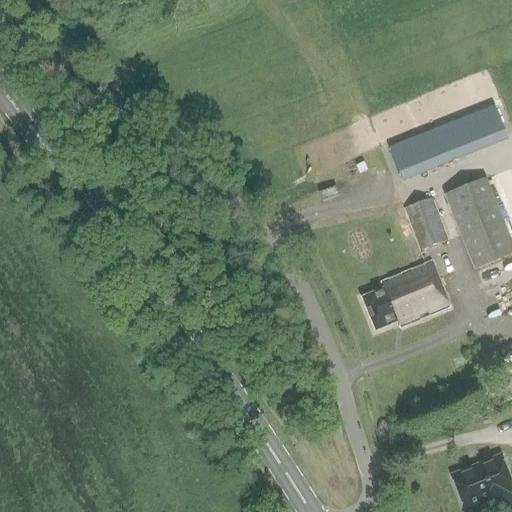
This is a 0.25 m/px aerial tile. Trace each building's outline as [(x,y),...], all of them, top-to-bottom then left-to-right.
[(419,176),(503,147),(496,127),(412,155),(419,176)] [(444,197),(474,272),(511,256),(511,246),(485,180),(444,197)] [(322,203),(339,196),(335,187),(318,194),(322,203)] [(434,194),(406,203),(420,247),(448,238),(434,194)] [(398,329),(449,309),(431,263),(381,283),(383,290),(362,299),(375,331),(396,323),(398,329)] [(511,477),(503,456),(454,475),(468,508),(489,500),(494,511),(511,504),(511,492),(511,491),(511,477)]
